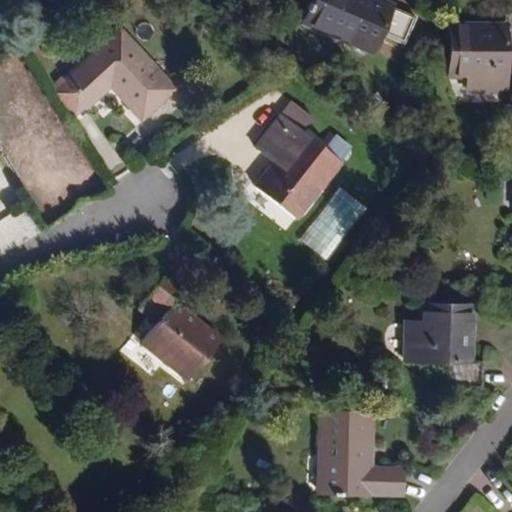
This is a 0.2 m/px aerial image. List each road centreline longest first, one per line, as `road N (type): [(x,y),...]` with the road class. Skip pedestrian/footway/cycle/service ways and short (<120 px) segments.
road 1 (residential): [(0,266),(149,205)]
road 2 (residential): [(511,408),(431,511)]
